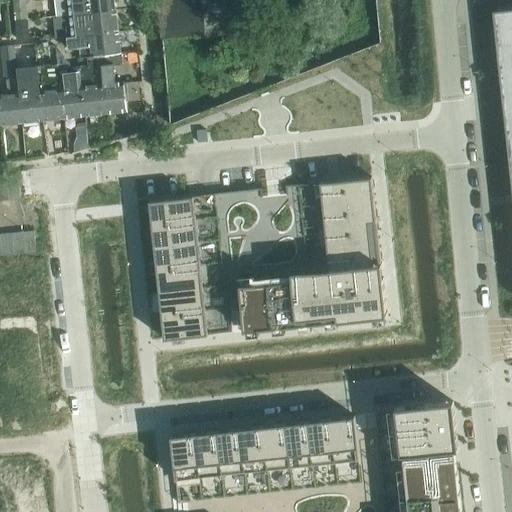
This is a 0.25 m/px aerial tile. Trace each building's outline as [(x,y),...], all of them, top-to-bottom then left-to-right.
[(26,0),(12,0),(14,12),(27,11),(26,0)] [(56,0),(58,17),(69,15),(86,13),(116,10),(114,0),(56,0)] [(249,0),(158,0),(162,37),(252,29),(249,0)] [(511,8),(502,10),(511,102),(511,8)] [(69,15),(70,25),(65,26),(66,37),(67,37),(118,32),(116,10),(86,13),(69,15)] [(14,19),(16,39),(30,38),(28,18),(14,19)] [(91,55),(100,55),(121,52),(118,32),(67,37),(68,49),(79,47),(80,57),(91,55)] [(0,47),(1,50),(2,64),(4,77),(4,79),(17,77),(16,67),(13,46),(0,47)] [(57,52),(58,63),(64,117),(85,114),(80,66),(65,68),(63,52),(57,52)] [(124,83),(124,81),(114,82),(112,64),(122,63),(121,52),(100,55),(105,112),(127,110),(126,99),(139,98),(137,81),(124,83)] [(91,55),(80,57),(80,58),(88,56),(89,65),(80,66),(85,114),(105,112),(100,55),(91,55)] [(37,65),(43,119),(64,117),(58,63),(37,65)] [(17,79),(22,122),(43,119),(37,65),(16,67),(17,79)] [(0,115),(1,124),(22,122),(17,79),(8,80),(9,94),(0,94),(0,115)] [(372,177),(150,201),(164,339),(172,338),(184,337),(247,330),(259,329),(273,327),(285,326),(300,324),(312,323),(326,322),(338,320),(374,316),(386,315),(388,315),(382,263),(381,263),(372,177)] [(454,511),(448,450),(451,450),(459,449),(453,401),(446,402),(395,408),(400,455),(403,455),(409,511),(454,511)] [(343,417),(332,418),(333,426),(337,462),(360,460),(355,416),(343,417)] [(321,419),(310,420),(311,428),(314,464),(337,462),(333,426),(332,418),(321,419)] [(298,422),(287,423),(288,430),(292,467),(314,464),(311,428),(310,420),(298,422)] [(275,424),(264,425),(265,433),(269,469),(292,467),(288,430),(287,423),(275,424)] [(252,427),(242,428),(242,435),(246,472),(269,469),(265,433),(264,425),(252,427)] [(230,429),(219,430),(220,438),(224,474),(246,472),(242,435),(242,428),(230,429)] [(207,432),(196,433),(197,440),(201,476),(224,474),(220,438),(219,430),(207,432)] [(184,434),(171,435),(172,443),(176,479),(201,476),(197,440),(196,433),(184,434)]
